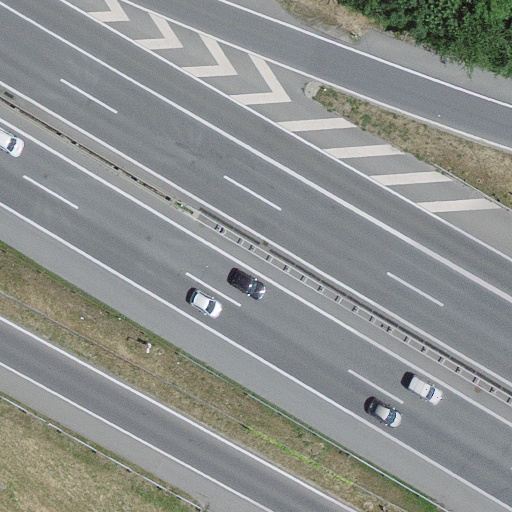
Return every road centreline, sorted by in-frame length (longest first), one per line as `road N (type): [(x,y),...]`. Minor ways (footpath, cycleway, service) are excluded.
road 1 (motorway): [(0,162),(511,467)]
road 2 (motorway): [(511,128),(168,0)]
road 3 (motorway): [(0,342),(312,511)]
road 4 (motorway): [(511,336),(246,169)]
road 5 (motorway): [(511,302),(246,169)]
road 6 (motorway): [(246,169),(0,24)]
